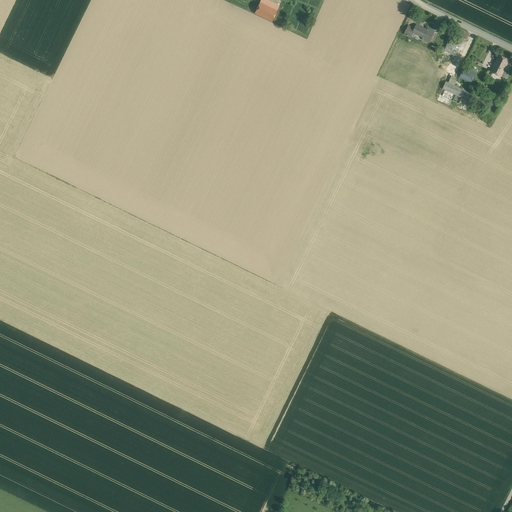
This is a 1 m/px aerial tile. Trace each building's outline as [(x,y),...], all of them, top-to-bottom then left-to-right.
[(279,5),(269,0),(260,0),(260,1),(277,9),(279,5)] [(277,9),(260,1),(254,14),(272,22),(277,9)] [(434,31),(428,28),(427,30),(416,25),(414,28),(409,26),(405,34),(411,36),(413,32),(424,37),(423,39),(429,42),(434,31)] [(443,53),(402,34),(358,126),(412,152),(411,155),(464,181),(495,117),(469,105),(474,95),(465,91),(462,98),(443,89),(446,81),(449,74),(444,72),(452,54),(455,56),(461,44),(450,38),(443,53)] [(509,60),(499,55),(491,71),(501,76),(503,71),(509,60)] [(472,70),(464,67),(459,77),(468,81),(471,83),(476,72),(472,70)] [(451,76),(448,82),(454,85),(457,79),(451,76)] [(448,82),(446,81),(443,89),(462,98),(465,91),(465,90),(454,85),(448,82)] [(478,94),(473,103),(494,113),(499,102),(478,94)] [(359,131),(355,137),(355,140),(359,143),(370,148),(374,145),(375,141),(375,138),(372,136),(361,131),(359,131)]
